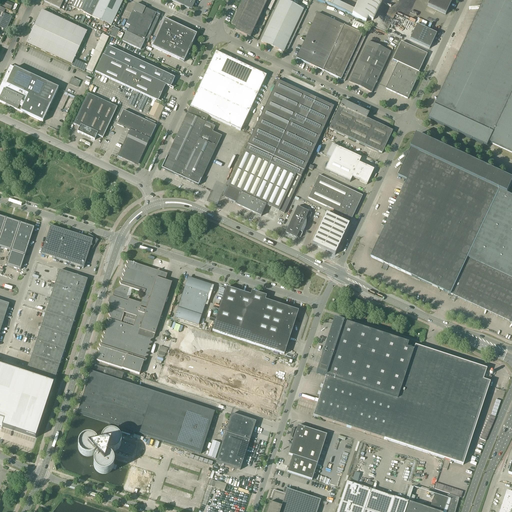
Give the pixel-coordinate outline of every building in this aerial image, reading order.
[(13,4),(4,0),(1,0),(0,2),(0,5),(11,10),(13,4)] [(44,0),(44,1),(59,9),(63,0),(44,0)] [(74,0),(71,7),(78,10),(82,0),(74,0)] [(82,0),(78,10),(85,13),(90,0),(82,0)] [(91,0),(90,0),(85,13),(91,16),(98,3),(91,0)] [(98,0),(98,3),(91,16),(111,26),(123,0),(98,0)] [(170,0),(189,9),(193,0),(170,0)] [(235,30),(250,37),(267,0),(242,0),(232,24),(236,26),(235,30)] [(281,0),(280,0),(275,11),(301,23),(306,12),(303,11),(303,10),(281,0)] [(359,0),(354,11),(352,16),(366,22),(368,18),(373,20),(382,0),(359,0)] [(445,15),(452,0),(430,0),(427,6),(445,15)] [(431,115),(429,119),(487,147),(488,146),(490,144),(491,143),(491,144),(511,153),(511,0),(484,0),(435,106),(431,115)] [(131,27),(128,33),(127,32),(122,42),(140,50),(145,41),(147,42),(160,15),(136,4),(126,24),(131,27)] [(87,32),(42,10),(26,43),(72,64),(87,32)] [(275,11),(269,25),(287,34),(286,35),(293,39),(301,23),(275,11)] [(311,25),(338,38),(344,25),(343,25),(317,13),(311,25)] [(3,14),(0,19),(0,27),(5,30),(11,17),(3,14)] [(197,35),(166,20),(165,20),(152,47),(184,62),(197,35)] [(355,21),(351,28),(365,34),(368,27),(355,21)] [(269,25),(261,42),(269,46),(275,49),(283,53),(284,52),(287,53),(293,39),(286,35),(287,34),(269,25)] [(311,25),(305,39),(318,45),(332,51),(338,38),(311,25)] [(366,36),(344,25),(338,38),(332,51),(331,53),(349,62),(341,79),(344,81),(366,36)] [(436,34),(417,25),(410,39),(430,48),(436,34)] [(114,27),(110,36),(115,38),(119,30),(114,27)] [(86,70),(92,73),(109,37),(102,34),(86,70)] [(305,39),(296,58),(309,65),(318,45),(305,39)] [(368,42),(349,83),(371,93),(390,52),(368,42)] [(392,60),(397,62),(385,89),(407,99),(419,73),(418,73),(427,54),(401,42),(392,60)] [(323,71),(331,53),(332,51),(318,45),(309,65),(323,71)] [(163,84),(171,88),(175,78),(108,47),(104,56),(104,57),(163,84)] [(216,52),(191,107),(195,109),(209,116),(240,130),(266,76),(216,52)] [(331,53),(323,71),(341,79),(349,62),(331,53)] [(160,91),(163,84),(104,57),(104,56),(103,56),(95,72),(158,102),(163,92),(160,91)] [(58,89),(10,66),(0,86),(0,96),(1,97),(0,99),(0,102),(43,122),(58,89)] [(81,81),(72,77),(69,84),(77,88),(81,81)] [(334,107),(277,81),(247,145),(248,145),(245,151),(223,197),(236,203),(235,204),(261,216),(266,205),(284,214),(301,177),(304,171),(320,138),(334,107)] [(95,140),(97,135),(103,138),(117,107),(88,94),(74,124),(80,127),(77,132),(95,140)] [(340,107),(329,129),(330,129),(335,132),(382,154),(392,132),(386,129),(366,119),(367,118),(368,118),(369,116),(368,116),(369,114),(342,102),(340,107)] [(178,134),(167,157),(161,169),(198,186),(221,136),(212,132),(215,127),(206,122),(209,116),(195,109),(191,107),(187,114),(178,134)] [(150,140),(156,127),(156,126),(123,111),(117,124),(131,131),(130,134),(129,133),(118,156),(135,164),(135,163),(138,162),(140,162),(149,143),(148,142),(149,139),(150,140)] [(398,176),(407,180),(371,257),(446,292),(510,322),(511,323),(511,195),(511,196),(511,195),(511,189),(510,188),(511,184),(511,179),(417,135),(411,149),(403,154),(405,158),(400,162),(403,166),(398,176)] [(332,144),(326,156),(330,159),(330,158),(370,177),(374,170),(367,166),(359,163),(361,158),(336,147),(332,144)] [(330,159),(325,171),(350,182),(352,178),(360,181),(367,185),(370,177),(330,158),(330,159)] [(352,219),(362,196),(319,176),(308,198),(352,219)] [(295,241),(298,236),(301,238),(303,233),(302,233),(304,230),(312,214),(297,207),(284,236),(295,241)] [(349,224),(325,214),(312,245),(334,255),(349,224)] [(6,219),(0,236),(0,247),(11,251),(20,223),(6,219)] [(20,223),(11,251),(6,265),(20,270),(34,228),(20,223)] [(41,255),(82,268),(84,268),(93,240),(50,226),(41,255)] [(99,352),(96,360),(108,364),(140,375),(140,372),(143,364),(144,362),(147,360),(144,359),(145,357),(148,356),(146,355),(146,353),(150,351),(147,351),(148,349),(151,347),(149,346),(149,344),(152,343),(150,342),(151,340),(154,339),(156,332),(157,328),(171,285),(172,283),(165,281),(167,274),(165,274),(159,272),(160,269),(157,271),(127,261),(126,261),(128,264),(127,266),(125,265),(126,268),(126,270),(123,269),(125,272),(124,274),(122,274),(123,277),(123,279),(121,278),(122,281),(122,283),(119,282),(121,285),(120,287),(114,290),(114,293),(112,299),(114,300),(113,303),(111,302),(107,312),(110,318),(110,319),(107,319),(109,322),(108,324),(106,323),(107,326),(107,328),(105,327),(106,330),(105,332),(103,331),(105,335),(104,336),(102,336),(103,339),(103,341),(100,340),(102,343),(101,345),(99,344),(101,347),(100,349),(97,349),(98,350),(99,351),(99,352)] [(88,280),(59,271),(55,285),(83,294),(88,280)] [(198,325),(201,317),(209,294),(211,287),(204,285),(188,279),(185,286),(177,309),(178,310),(175,317),(198,325)] [(83,294),(55,285),(50,299),(78,308),(83,294)] [(266,297),(252,292),(250,296),(227,288),(212,331),(284,355),(298,312),(293,310),(294,309),(289,307),(289,308),(265,301),(266,297)] [(78,308),(50,299),(45,313),(74,322),(78,308)] [(0,301),(0,332),(9,304),(0,301)] [(45,313),(41,327),(69,336),(73,326),(74,322),(45,313)] [(332,324),(316,373),(326,376),(397,400),(413,351),(411,350),(407,348),(408,344),(377,333),(334,319),(333,320),(332,324)] [(169,320),(167,326),(178,330),(180,324),(169,320)] [(69,336),(41,327),(36,341),(65,350),(68,340),(69,336)] [(36,341),(32,355),(60,364),(63,356),(63,354),(65,350),(36,341)] [(397,400),(384,439),(390,441),(424,452),(457,463),(463,465),(490,382),(488,382),(489,380),(490,376),(491,374),(491,375),(493,374),(493,372),(492,371),(491,371),(490,371),(489,372),(486,371),(487,369),(471,364),(432,351),(424,349),(415,346),(413,351),(397,400)] [(59,368),(60,364),(32,355),(27,369),(55,378),(59,368)] [(0,426),(36,438),(54,384),(0,365),(0,426)] [(91,371),(103,375),(102,375),(114,379),(117,372),(105,368),(105,369),(93,365),(91,371)] [(210,426),(215,412),(91,372),(86,385),(77,413),(116,426),(114,433),(115,433),(116,434),(118,427),(121,428),(118,434),(136,440),(138,433),(201,454),(210,426)] [(315,410),(313,416),(365,433),(384,439),(397,400),(326,376),(315,410)] [(232,414),(225,433),(250,441),(256,422),(232,414)] [(298,426),(297,430),(292,429),(291,437),(294,438),(288,455),(293,456),(287,472),(312,480),(327,435),(298,426)] [(117,451),(118,450),(119,449),(120,448),(120,447),(121,446),(121,444),(121,443),(121,442),(121,441),(121,440),(121,439),(120,438),(119,436),(118,435),(117,434),(116,434),(115,433),(114,433),(113,432),(112,432),(110,432),(109,432),(108,433),(107,433),(106,434),(105,434),(104,435),(103,436),(102,437),(102,438),(101,439),(101,441),(101,442),(101,443),(101,444),(98,445),(97,444),(97,443),(96,441),(95,440),(94,440),(93,439),(92,438),(91,438),(90,437),(88,437),(87,437),(86,437),(84,438),(83,438),(82,439),(81,440),(80,441),(79,442),(79,443),(78,444),(78,445),(78,447),(77,448),(78,449),(78,451),(78,452),(79,453),(80,454),(81,455),(82,456),(83,457),(84,457),(85,458),(86,458),(88,458),(89,458),(90,458),(91,457),(93,457),(94,456),(95,455),(97,457),(96,458),(95,459),(94,461),(94,462),(93,463),(93,464),(93,466),(93,467),(94,468),(94,469),(95,471),(96,472),(96,473),(97,473),(99,474),(100,475),(101,475),(102,475),(104,475),(105,475),(106,475),(107,475),(109,474),(110,473),(111,473),(112,472),(112,471),(113,469),(113,468),(114,467),(114,466),(114,464),(114,463),(114,462),(113,462),(113,460),(112,459),(111,458),(110,457),(109,456),(107,455),(108,452),(109,453),(111,453),(112,453),(113,453),(114,452),(115,452),(116,451),(117,451)] [(216,462),(240,470),(250,441),(225,433),(216,462)] [(135,445),(121,441),(121,442),(121,443),(121,444),(121,445),(121,446),(120,447),(120,448),(119,449),(118,450),(117,451),(132,455),(135,445)] [(402,511),(406,501),(394,498),(347,482),(336,511),(402,511)] [(316,511),(320,500),(287,489),(285,494),(273,490),(266,511),(316,511)] [(504,500),(503,500),(511,503),(511,501),(511,492),(510,492),(508,491),(506,492),(505,495),(505,496),(504,500)] [(455,511),(459,498),(449,494),(447,498),(435,494),(433,499),(431,504),(430,509),(408,502),(406,501),(402,511),(455,511)] [(500,509),(500,510),(508,511),(511,511),(511,503),(503,500),(503,501),(502,505),(502,506),(501,509),(500,509)]
